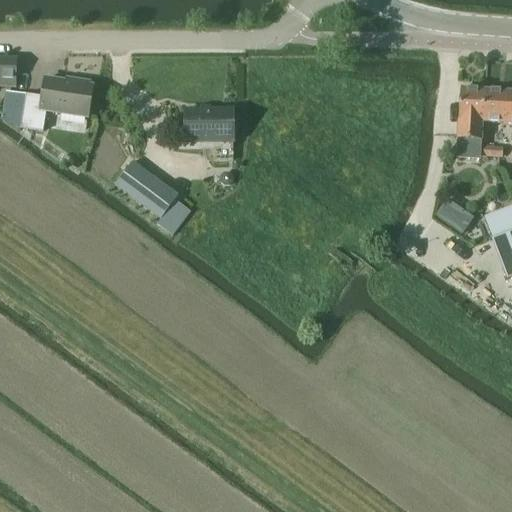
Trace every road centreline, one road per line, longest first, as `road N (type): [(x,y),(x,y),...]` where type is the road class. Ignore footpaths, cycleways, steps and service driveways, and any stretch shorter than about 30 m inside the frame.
road 1 (unclassified): [(0,42),(246,41),(288,27)]
road 2 (tertiary): [(511,30),(449,25),(372,0)]
